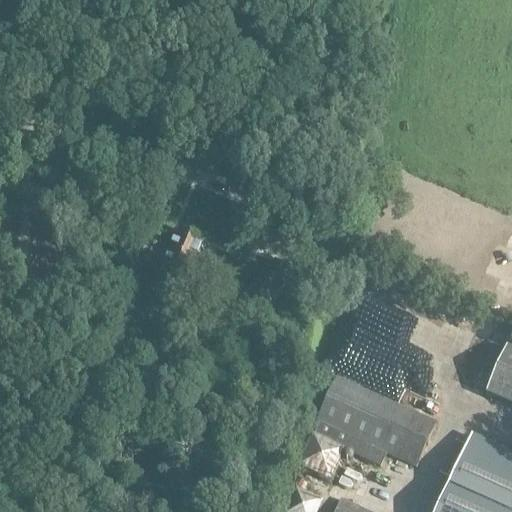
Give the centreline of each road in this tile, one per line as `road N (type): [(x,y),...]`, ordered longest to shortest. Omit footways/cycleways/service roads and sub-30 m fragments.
road 1 (track): [(231,0),(180,184),(72,448),(88,511)]
road 2 (unknown): [(0,355),(58,280),(71,222),(66,96),(81,27),(122,0)]
road 3 (track): [(0,284),(21,242),(34,61),(53,0)]
